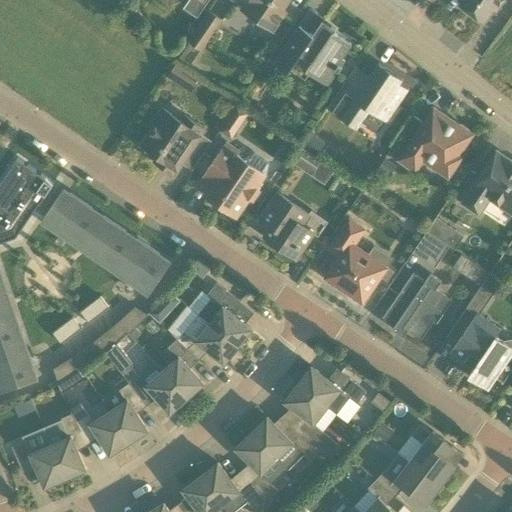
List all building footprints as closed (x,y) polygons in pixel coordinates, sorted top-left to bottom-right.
[(208,0),(188,0),(183,8),(196,17),(208,0)] [(241,9),(273,31),(285,12),(282,10),(288,0),(234,0),(244,6),(241,9)] [(496,11),(503,0),(465,0),(464,1),(462,0),(459,4),(483,22),(493,9),(496,11)] [(202,50),(223,21),(209,11),(188,41),(202,50)] [(339,72),(342,67),(341,66),(345,60),(342,58),(351,44),(334,32),(336,29),(322,20),(312,35),(299,26),(273,64),(287,73),(290,69),(305,79),(310,73),(327,85),(332,78),(337,71),(339,72)] [(346,79),(326,108),(355,128),(360,121),(376,132),(384,120),(391,124),(402,108),(397,105),(408,89),(399,83),(402,79),(379,63),(362,87),(348,78),(347,78),(346,79)] [(155,124),(140,145),(144,148),(144,151),(150,155),(153,154),(157,157),(164,161),(160,166),(174,175),(181,165),(191,171),(211,142),(201,135),(205,130),(184,116),(181,121),(178,119),(162,108),(152,122),(155,124)] [(422,124),(398,160),(415,172),(423,161),(448,178),(462,157),(459,155),(473,134),(469,132),(469,128),(461,123),(457,124),(453,121),(447,117),(433,108),(422,124)] [(310,132),(301,146),(316,156),(325,142),(310,132)] [(254,154),(244,159),(238,154),(240,150),(226,141),(210,165),(199,182),(211,190),(206,198),(236,218),(248,202),(249,200),(252,202),(260,190),(257,188),(267,175),(268,163),(254,154)] [(321,159),(316,156),(301,146),(291,162),(315,178),(319,172),(315,169),(321,159)] [(511,161),(496,150),(485,167),(471,186),(472,187),(461,203),(478,215),(489,199),(511,214),(511,161)] [(0,232),(11,229),(32,198),(37,201),(35,204),(37,205),(39,202),(40,203),(53,184),(46,177),(17,157),(16,159),(20,162),(14,171),(10,168),(0,182),(0,232)] [(60,193),(44,216),(61,227),(63,229),(81,241),(83,243),(99,220),(102,215),(93,209),(82,201),(68,192),(64,189),(61,193),(60,193)] [(270,202),(258,218),(270,226),(264,234),(263,236),(296,259),(313,233),(318,236),(328,221),(311,210),(309,214),(276,192),(270,202)] [(99,220),(83,243),(98,253),(116,266),(117,266),(133,243),(136,238),(127,232),(118,225),(102,215),(99,220)] [(450,246),(455,249),(464,236),(436,217),(427,230),(427,231),(427,230),(442,241),(450,246)] [(339,256),(324,278),(347,293),(347,298),(356,304),(361,303),(362,304),(380,277),(388,282),(394,272),(387,267),(393,259),(374,246),(368,255),(354,245),(365,230),(349,219),(340,232),(329,249),(339,256)] [(450,246),(442,241),(427,230),(427,231),(412,252),(435,267),(450,246)] [(133,243),(117,266),(134,278),(152,290),(168,267),(171,262),(161,255),(154,250),(136,238),(133,243)] [(196,260),(190,268),(202,277),(209,269),(196,260)] [(479,264),(469,278),(481,286),(490,272),(479,264)] [(481,286),(475,294),(487,302),(502,281),(490,272),(481,286)] [(443,313),(433,306),(442,293),(436,289),(441,281),(430,273),(425,281),(413,273),(394,301),(382,317),(394,326),(392,329),(403,337),(408,330),(421,339),(433,321),(436,323),(443,313)] [(198,314),(238,346),(252,329),(232,312),(240,301),(216,282),(207,294),(212,298),(198,314)] [(151,315),(163,322),(178,297),(166,290),(151,315)] [(100,296),(93,301),(101,312),(108,306),(100,296)] [(93,301),(87,306),(95,317),(101,312),(93,301)] [(0,303),(0,347),(19,341),(18,339),(11,319),(5,302),(0,303)] [(87,306),(80,312),(87,321),(88,322),(95,317),(87,306)] [(128,312),(139,323),(150,314),(149,312),(146,314),(135,306),(128,312)] [(122,318),(133,330),(139,323),(128,312),(122,318)] [(488,389),(496,378),(502,382),(501,383),(502,384),(511,369),(511,338),(504,340),(497,335),(501,329),(477,312),(460,338),(449,354),(462,363),(465,360),(474,367),(468,376),(488,389)] [(198,314),(178,339),(195,356),(203,347),(224,364),(238,346),(198,314)] [(73,317),(66,322),(74,333),(81,328),(80,327),(75,320),(73,317)] [(116,323),(126,336),(133,330),(122,318),(116,323)] [(66,322),(59,328),(67,338),(74,333),(66,322)] [(109,329),(119,341),(126,336),(116,323),(109,329)] [(59,328),(52,333),(60,343),(67,338),(59,328)] [(109,329),(102,334),(112,347),(117,343),(119,341),(109,329)] [(105,353),(105,352),(112,347),(102,334),(96,340),(105,353)] [(163,371),(187,398),(203,383),(186,364),(195,356),(178,339),(166,350),(166,357),(171,363),(163,371)] [(89,345),(98,358),(105,353),(96,340),(89,345)] [(0,347),(0,391),(5,390),(24,384),(33,381),(25,360),(19,341),(0,347)] [(127,381),(136,374),(132,369),(132,363),(117,343),(112,347),(105,352),(123,375),(122,375),(127,381)] [(82,350),(90,363),(98,358),(89,345),(82,350)] [(83,367),(90,363),(82,350),(75,354),(83,367)] [(76,372),(81,369),(83,367),(75,354),(67,359),(76,372)] [(60,364),(68,377),(76,372),(67,359),(60,364)] [(163,371),(153,360),(142,370),(142,374),(138,377),(153,394),(170,413),(187,398),(163,371)] [(60,364),(53,368),(58,381),(55,383),(56,384),(57,384),(68,377),(60,364)] [(298,384),(327,407),(336,414),(349,397),(357,403),(366,391),(341,371),(332,382),(312,366),(298,384)] [(68,377),(57,384),(61,392),(86,377),(81,369),(76,372),(68,377)] [(143,401),(153,394),(138,377),(136,374),(127,381),(128,383),(143,401)] [(109,411),(129,442),(148,430),(133,408),(143,401),(128,383),(119,390),(126,400),(109,411)] [(314,423),(327,407),(298,384),(284,401),(305,418),(295,426),(320,449),(320,448),(330,458),(341,447),(314,423)] [(25,402),(14,406),(18,417),(35,410),(31,400),(25,402)] [(69,409),(71,413),(86,439),(96,432),(110,455),(129,442),(109,411),(93,421),(80,402),(69,409)] [(50,444),(65,478),(86,469),(75,445),(86,439),(71,413),(60,418),(68,437),(50,444)] [(288,469),(303,454),(309,459),(320,449),(295,426),(286,435),(267,417),(251,432),(277,459),(278,458),(286,467),(288,469)] [(423,444),(409,462),(440,485),(455,467),(445,459),(454,447),(433,431),(431,433),(419,424),(411,435),(423,444)] [(251,432),(235,448),(254,467),(244,475),(266,500),(278,490),(270,482),(286,467),(278,458),(277,459),(251,432)] [(65,478),(50,444),(30,453),(25,440),(11,446),(21,469),(34,463),(45,487),(65,478)] [(376,479),(395,496),(404,488),(426,504),(440,485),(409,462),(398,453),(384,472),(384,471),(376,479)] [(200,476),(222,505),(227,511),(232,511),(246,501),(253,510),(266,500),(244,475),(234,483),(218,462),(200,476)] [(214,511),(222,505),(200,476),(182,490),(198,510),(196,511),(214,511)] [(364,511),(394,511),(387,505),(395,496),(376,479),(367,488),(378,498),(364,511)] [(169,511),(164,503),(147,511),(169,511)]
